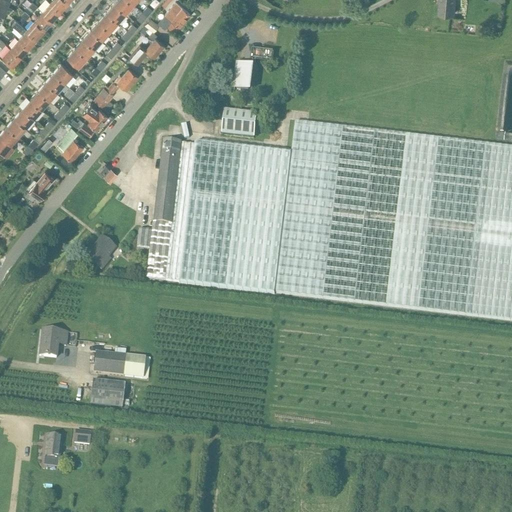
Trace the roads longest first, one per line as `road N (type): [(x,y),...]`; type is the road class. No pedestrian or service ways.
road 1 (unclassified): [(0,274),(222,0)]
road 2 (residential): [(0,103),(87,0)]
